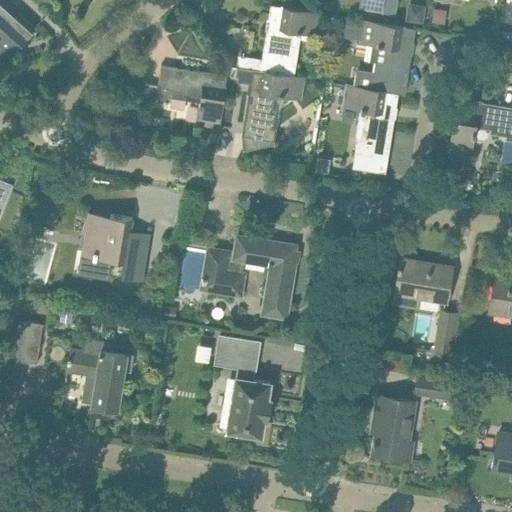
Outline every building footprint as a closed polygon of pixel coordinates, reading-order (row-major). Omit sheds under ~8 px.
[(7,0),(0,0),(0,57),(1,58),(18,39),(21,42),(33,29),(4,3),(7,0)] [(361,0),(360,6),(396,12),(397,0),(361,0)] [(270,4),(260,70),(293,75),(300,30),(318,33),(321,13),(270,4)] [(446,9),(433,7),(431,21),(444,23),(446,9)] [(414,28),(363,20),(360,40),(385,44),(382,59),(380,59),(377,76),(373,75),(371,88),(398,92),(400,81),(406,82),(414,28)] [(169,96),(185,99),(199,101),(199,105),(200,106),(197,123),(218,126),(226,75),(161,64),(155,97),(168,100),(169,96)] [(260,70),(236,66),(235,75),(238,76),(237,81),(250,83),(243,123),(263,126),(261,138),(274,140),(276,126),(273,126),(276,110),(272,110),(274,93),(300,97),(303,76),(293,75),(293,76),(260,70)] [(371,88),(347,84),(344,105),(359,107),(354,139),(357,140),(352,167),(385,172),(398,93),(371,89),(371,88)] [(506,139),(511,139),(511,106),(458,98),(450,148),(471,152),(473,134),(475,135),(475,130),(474,130),(475,126),(491,129),(490,133),(506,135),(506,139)] [(316,157),(313,171),(326,173),(328,159),(316,157)] [(0,204),(1,205),(11,182),(0,177),(0,204)] [(88,214),(85,233),(82,250),(94,252),(94,257),(138,264),(141,241),(129,239),(133,217),(110,214),(110,217),(88,214)] [(209,248),(206,268),(203,288),(239,294),(245,259),(271,263),(263,312),(285,316),(295,259),(290,259),(291,251),(294,251),(295,244),(238,235),(234,256),(228,255),(229,251),(209,248)] [(393,301),(413,305),(417,305),(418,297),(446,302),(452,266),(401,258),(399,265),(398,265),(397,270),(399,270),(393,301)] [(32,260),(28,280),(46,284),(50,263),(32,260)] [(494,277),(491,297),(489,311),(511,314),(511,276),(511,280),(494,277)] [(0,349),(0,371),(15,374),(12,390),(36,393),(38,378),(43,379),(46,363),(41,362),(44,346),(21,343),(27,311),(7,308),(0,349)] [(409,345),(407,358),(454,366),(457,352),(450,350),(450,347),(456,312),(442,309),(436,340),(434,340),(433,349),(409,345)] [(259,340),(219,334),(215,363),(239,367),(228,428),(262,434),(264,417),(268,418),(270,406),(266,405),(271,381),(252,377),(259,340)] [(71,347),(69,363),(68,369),(98,373),(93,403),(108,406),(111,390),(119,392),(123,369),(130,370),(133,354),(108,349),(110,341),(85,337),(83,349),(71,347)] [(453,398),(456,383),(417,375),(414,390),(453,398)] [(413,399),(378,393),(373,419),(378,419),(373,451),(383,453),(383,454),(404,457),(413,399)] [(494,458),(492,467),(511,470),(511,430),(499,428),(497,436),(494,458)]
